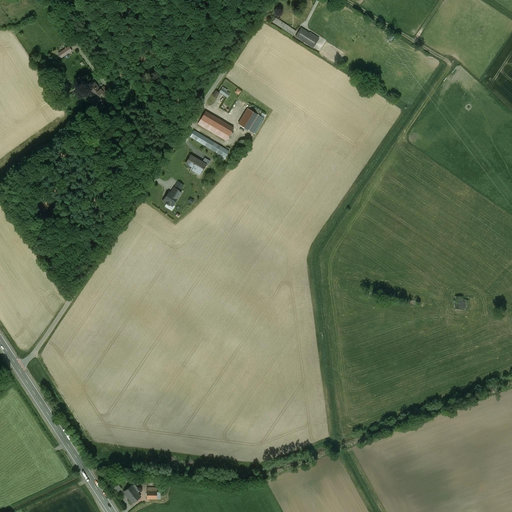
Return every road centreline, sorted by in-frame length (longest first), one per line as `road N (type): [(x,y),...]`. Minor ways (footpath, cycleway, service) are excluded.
road 1 (unclassified): [(17,368),(273,0)]
road 2 (track): [(345,0),(451,65),(401,138)]
road 3 (secondary): [(17,368),(111,511)]
